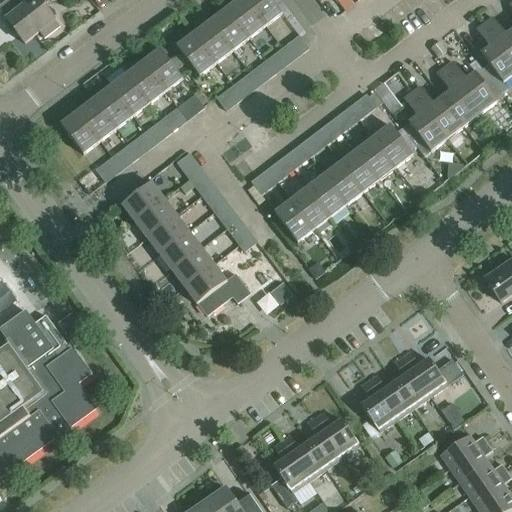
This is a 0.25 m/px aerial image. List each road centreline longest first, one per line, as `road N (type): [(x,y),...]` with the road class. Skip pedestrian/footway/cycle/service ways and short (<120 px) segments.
road 1 (residential): [(197,415),(0,156)]
road 2 (tertiary): [(197,415),(423,257)]
road 3 (residential): [(0,123),(161,0)]
road 4 (residential): [(200,143),(333,39)]
road 5 (residential): [(228,180),(361,77)]
road 6 (residential): [(423,257),(511,391)]
road 7 (tertiary): [(82,511),(197,415)]
road 8 (residential): [(361,77),(470,0)]
